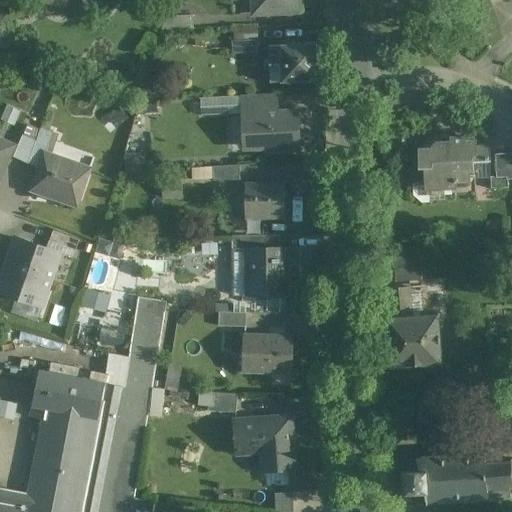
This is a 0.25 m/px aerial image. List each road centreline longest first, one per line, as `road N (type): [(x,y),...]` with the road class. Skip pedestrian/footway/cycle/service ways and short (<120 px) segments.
road 1 (tertiary): [(336,85),(374,511)]
road 2 (residential): [(511,106),(478,91),(336,85)]
